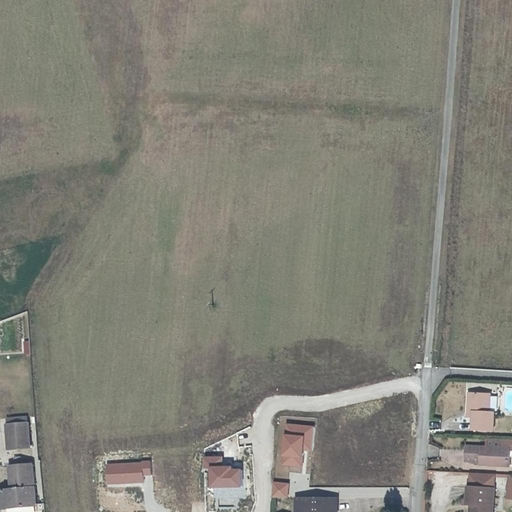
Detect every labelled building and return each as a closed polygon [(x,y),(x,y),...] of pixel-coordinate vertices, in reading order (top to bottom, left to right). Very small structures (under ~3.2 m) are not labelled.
[(492,394),(471,393),(470,407),(475,407),(475,416),(474,428),(494,429),(496,412),(491,411),(492,394)] [(13,445),(36,443),(34,418),(11,419),(13,445)] [(507,437),(490,436),(490,445),(506,446),(507,437)] [(468,444),(468,459),(482,460),(482,464),(511,465),(511,452),(511,446),(506,446),(490,445),(468,444)] [(37,456),(14,457),(16,480),(4,481),(5,499),(17,498),(40,496),(37,456)] [(470,486),(469,502),(472,502),(476,503),(475,511),(495,511),(497,505),(490,504),(491,487),(470,486)] [(312,511),(329,511),(339,511),(340,496),(299,493),(298,509),(312,510),(312,511)]
